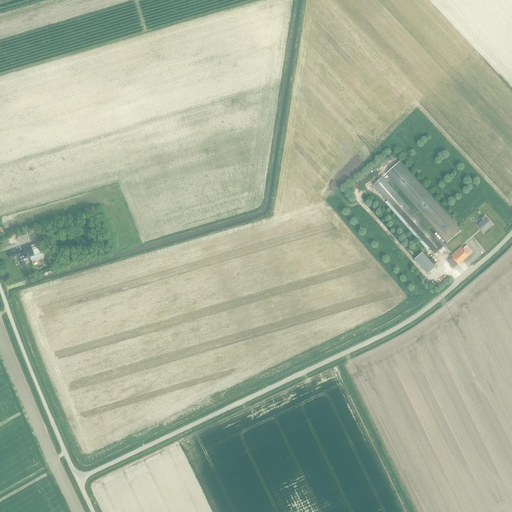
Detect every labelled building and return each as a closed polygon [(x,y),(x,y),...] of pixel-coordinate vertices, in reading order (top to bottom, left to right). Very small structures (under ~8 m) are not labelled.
[(440,241),(444,246),(461,230),(400,161),(385,174),(442,238),(441,240),(440,241)] [(441,255),(446,251),(381,177),(373,184),(434,253),(437,251),(441,255)] [(485,216),(481,218),(483,220),(477,225),(483,233),(493,225),(485,216)] [(16,234),(17,240),(27,236),(25,231),(16,234)] [(40,244),(36,246),(35,244),(10,252),(11,254),(9,254),(10,259),(18,256),(20,260),(29,257),(30,261),(39,258),(37,254),(39,254),(37,250),(41,248),(40,244)] [(453,268),(471,252),(465,245),(462,249),(460,246),(450,255),(451,257),(447,260),(453,268)] [(414,259),(428,274),(435,268),(422,253),(414,259)]
